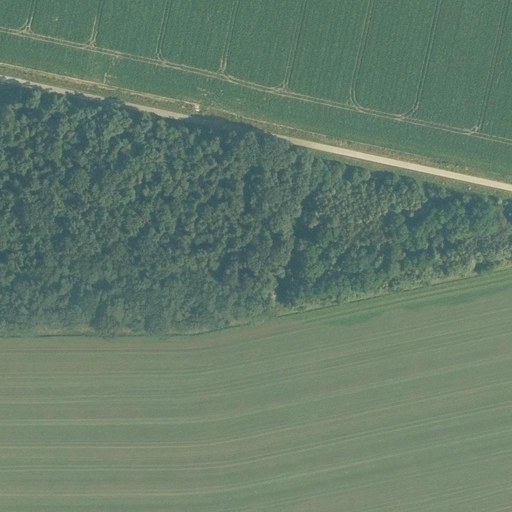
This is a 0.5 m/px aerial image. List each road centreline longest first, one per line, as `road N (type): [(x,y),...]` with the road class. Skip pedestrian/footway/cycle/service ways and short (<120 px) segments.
road 1 (unclassified): [(511,187),(0,77)]
road 2 (track): [(317,145),(274,310)]
